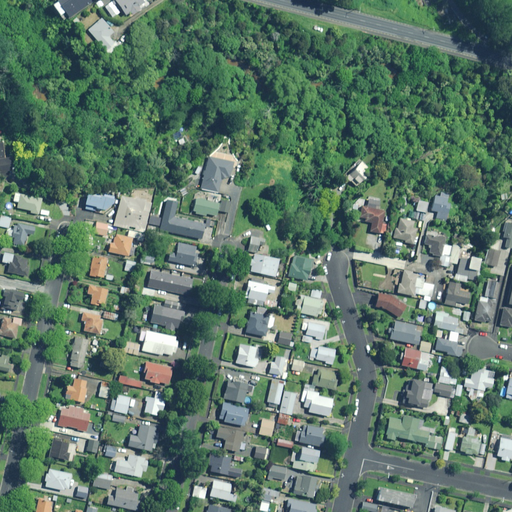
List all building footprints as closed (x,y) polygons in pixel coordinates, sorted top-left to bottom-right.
[(58,0),(57,1),(61,6),(69,17),(94,0),(58,0)] [(114,0),(125,15),(130,12),(132,15),(139,9),(137,6),(143,2),(141,0),(114,0)] [(119,13),(111,2),(105,6),(112,17),(119,13)] [(113,32),(101,18),(87,30),(102,48),(101,49),(107,57),(119,48),(114,41),(112,42),(108,37),(113,32)] [(0,179),(6,181),(8,171),(8,170),(10,170),(8,158),(4,159),(2,142),(0,142),(0,179)] [(232,163),(208,157),(200,190),(218,194),(221,179),(226,177),(229,177),(232,163)] [(350,182),(351,181),(357,187),(371,172),(358,160),(344,175),(348,178),(346,179),(350,182)] [(84,209),(95,211),(95,209),(104,210),(113,204),(114,198),(86,193),(84,209)] [(449,194),(439,193),(439,197),(434,196),(431,211),(436,212),(435,219),(445,220),(448,204),(447,204),(449,194)] [(145,234),(152,203),(146,201),(147,197),(136,194),(135,199),(120,196),(113,226),(128,230),(127,235),(138,238),(137,241),(143,242),(145,234)] [(41,199),(19,195),(17,208),(30,211),(30,213),(38,214),(41,199)] [(218,210),(220,198),(208,195),(207,201),(196,199),(193,213),(205,216),(205,214),(216,216),(218,210)] [(220,198),(218,210),(227,212),(230,200),(220,198)] [(178,202),(166,200),(162,219),(150,216),(148,224),(160,226),(159,230),(202,239),(205,224),(175,218),(178,202)] [(427,203),(417,201),(415,211),(425,212),(427,203)] [(386,224),(382,224),(383,220),(384,215),(385,211),(361,206),(358,217),(365,219),(364,221),(371,223),(369,231),(384,234),(386,224)] [(11,218),(1,216),(0,219),(0,226),(9,228),(11,218)] [(413,222),(399,219),(397,228),(395,228),(393,238),(405,241),(404,242),(413,244),(417,229),(412,228),(413,222)] [(33,236),(35,228),(16,223),(10,244),(24,247),(27,235),(33,236)] [(109,225),(96,223),(94,233),(107,236),(109,225)] [(511,243),(511,224),(505,223),(503,238),(505,238),(503,247),(511,248),(511,243)] [(133,239),(113,234),(109,252),(129,257),(133,239)] [(441,257),(444,244),(445,238),(426,234),(424,244),(431,246),(429,254),(440,257),(441,257)] [(265,239),(250,237),(248,252),(261,254),(262,245),(264,245),(265,239)] [(502,241),(490,238),(484,264),(496,267),(502,241)] [(199,248),(178,243),(176,254),(170,253),(168,261),(195,267),(198,254),(199,248)] [(441,257),(440,260),(443,261),(442,266),(448,267),(449,262),(456,264),(460,246),(453,245),(452,246),(451,246),(444,244),(441,257)] [(158,253),(145,249),(141,263),(154,267),(158,253)] [(28,258),(4,253),(2,262),(9,264),(7,272),(27,277),(29,268),(26,267),(28,258)] [(474,285),(475,278),(480,279),(482,267),(477,266),(479,256),(460,253),(455,281),(474,285)] [(278,259),(254,255),(253,260),(246,259),(244,270),(277,277),(278,272),(276,271),(278,259)] [(108,258),(93,256),(90,276),(105,278),(108,258)] [(312,261),(293,257),(292,264),(290,264),(288,277),(308,281),(312,261)] [(135,263),(127,261),(125,270),(133,272),(135,263)] [(193,280),(151,271),(147,287),(189,296),(193,280)] [(417,274),(402,271),(397,293),(413,296),(414,293),(425,296),(424,300),(430,301),(434,285),(423,283),(424,280),(416,278),(417,274)] [(263,284),(264,280),(252,277),(251,282),(248,281),(244,298),(242,297),(241,301),(274,309),(276,303),(265,300),(266,299),(267,292),(273,293),(274,287),(263,284)] [(499,283),(489,281),(485,296),(492,298),(494,291),(497,292),(499,283)] [(460,285),(449,282),(445,304),(455,306),(456,302),(467,305),(470,293),(459,290),(460,285)] [(297,285),(289,283),(287,290),(295,292),(297,285)] [(100,306),(100,303),(105,305),(108,290),(95,287),(95,286),(89,284),(87,294),(92,295),(90,304),(96,305),(100,306)] [(0,296),(4,297),(1,309),(7,311),(8,309),(16,311),(19,300),(21,301),(23,294),(0,288),(0,296)] [(295,312),(316,317),(317,314),(320,315),(321,311),(318,311),(323,291),(312,288),(309,299),(304,297),(303,302),(298,301),(295,312)] [(406,307),(391,297),(378,294),(375,307),(385,309),(398,318),(406,307)] [(499,302),(480,297),(474,320),(484,323),(485,321),(494,323),(499,302)] [(150,323),(166,326),(165,329),(173,331),(173,328),(177,329),(179,321),(183,322),(187,305),(165,300),(163,308),(154,306),(150,323)] [(265,337),(267,328),(272,329),(275,317),(269,316),(270,310),(258,307),(256,316),(249,314),(245,333),(265,337)] [(511,308),(504,307),(500,325),(511,328),(511,326),(511,325),(511,308)] [(100,335),(103,321),(104,318),(117,321),(118,315),(92,309),(91,314),(83,312),(81,321),(86,322),(84,331),(100,335)] [(433,327),(455,332),(462,333),(463,329),(456,327),(458,319),(448,317),(449,315),(437,312),(433,327)] [(0,329),(0,335),(15,339),(18,326),(18,325),(21,326),(22,319),(14,318),(14,319),(3,317),(0,329)] [(417,326),(395,321),(390,339),(418,346),(421,332),(416,331),(417,326)] [(322,340),(326,326),(309,322),(306,335),(316,337),(315,339),(322,340)] [(292,334),(280,332),(278,344),(290,346),(292,334)] [(451,332),(450,333),(449,341),(437,338),(435,350),(447,352),(447,355),(460,357),(462,348),(466,349),(468,337),(458,335),(459,334),(451,332)] [(154,333),(154,335),(147,334),(144,349),(172,355),(172,352),(176,353),(178,342),(175,341),(176,338),(154,333)] [(88,340),(75,338),(69,366),(83,369),(88,340)] [(140,345),(122,341),(120,352),(138,355),(140,345)] [(431,344),(422,342),(420,350),(429,353),(431,344)] [(256,368),(258,360),(254,359),(256,348),(239,345),(235,363),(256,368)] [(312,357),(312,359),(325,362),(325,363),(332,365),(335,350),(318,347),(318,350),(312,349),(310,357),(312,357)] [(421,352),(405,349),(401,366),(426,371),(427,367),(431,367),(432,362),(419,359),(421,352)] [(0,357),(0,370),(10,373),(11,366),(8,365),(10,357),(4,356),(3,358),(0,357)] [(271,362),(269,373),(282,376),(286,359),(276,356),(274,363),(271,362)] [(306,362),(294,359),(291,370),(303,374),(306,362)] [(149,380),(149,382),(158,384),(159,382),(168,384),(171,368),(146,362),(144,373),(146,373),(145,379),(149,380)] [(439,382),(453,384),(455,385),(458,369),(442,366),(439,382)] [(494,379),(487,378),(488,370),(472,368),(470,379),(465,378),(463,387),(466,388),(466,391),(469,391),(469,395),(468,396),(472,401),(478,397),(483,398),(485,388),(492,389),(494,379)] [(315,386),(335,390),(339,373),(319,369),(317,376),(315,375),(312,385),(315,386)] [(246,392),(252,394),(254,385),(259,386),(260,380),(249,378),(229,374),(224,399),(244,403),(246,392)] [(135,380),(120,376),(118,383),(133,387),(135,380)] [(88,382),(74,379),(73,385),(68,384),(66,394),(70,395),(69,400),(84,403),(88,382)] [(284,382),(272,379),(266,403),(279,406),(284,382)] [(405,389),(403,398),(408,399),(407,403),(428,408),(432,385),(410,380),(408,390),(405,389)] [(111,384),(102,382),(99,397),(108,399),(111,384)] [(436,383),(434,393),(440,394),(440,396),(450,398),(452,386),(439,384),(436,383)] [(312,385),(305,384),(301,401),(305,402),(304,407),(309,408),(309,412),(329,417),(333,399),(318,396),(318,393),(314,392),(315,386),(312,385)] [(463,387),(457,385),(455,395),(460,397),(463,387)] [(295,395),(283,391),(278,413),(290,416),(295,395)] [(130,398),(118,395),(114,411),(127,414),(130,398)] [(165,401),(145,397),(144,402),(147,402),(144,413),(157,416),(159,410),(162,411),(165,401)] [(461,399),(455,398),(453,409),(459,410),(461,399)] [(232,429),(243,431),(244,424),(246,425),(250,410),(223,404),(219,419),(224,420),(224,422),(233,424),(232,429)] [(470,413),(461,411),(459,410),(458,417),(460,417),(459,422),(468,424),(470,413)] [(59,428),(65,429),(65,430),(73,432),(74,430),(76,430),(78,416),(62,414),(59,428)] [(303,420),(279,414),(277,424),(301,430),(303,420)] [(126,417),(112,415),(111,421),(125,423),(126,417)] [(443,435),(429,432),(429,428),(422,427),(424,420),(402,415),(401,420),(389,417),(385,439),(394,440),(395,437),(423,443),(422,447),(440,450),(442,438),(443,435)] [(260,434),(273,437),(275,428),(276,423),(263,420),(260,434)] [(326,430),(303,425),(302,431),(301,433),(297,432),(295,441),(322,447),(326,430)] [(156,429),(140,426),(137,437),(130,436),(128,446),(151,452),(152,444),(156,445),(158,435),(155,434),(156,429)] [(460,437),(463,438),(462,441),(460,451),(465,452),(464,454),(470,455),(471,453),(477,454),(478,448),(479,442),(477,441),(479,430),(469,427),(463,426),(460,437)] [(244,432),(232,430),(219,427),(216,437),(223,439),(226,442),(224,449),(238,452),(240,442),(242,443),(244,432)] [(457,430),(449,428),(445,449),(452,451),(457,430)] [(511,459),(511,438),(511,439),(501,437),(497,456),(501,457),(501,460),(508,461),(509,459),(511,459)] [(96,440),(89,438),(86,451),(93,453),(96,440)] [(58,461),(59,459),(67,462),(69,452),(67,451),(69,443),(63,441),(53,439),(48,458),(58,461)] [(117,448),(107,446),(105,456),(115,458),(117,448)] [(267,450),(257,447),(254,457),(265,460),(267,450)] [(300,454),(291,452),(290,461),(293,461),(292,468),(313,472),(317,451),(301,448),(300,454)] [(228,468),(233,469),(235,461),(230,460),(230,458),(210,454),(208,466),(211,466),(210,472),(227,475),(228,468)] [(149,459),(129,455),(128,462),(120,460),(118,473),(141,477),(142,471),(146,472),(149,459)] [(286,469),(270,465),(267,479),(271,480),(272,477),(283,480),(286,469)] [(43,482),(47,483),(46,487),(63,491),(64,488),(68,489),(71,474),(50,470),(49,473),(46,472),(43,482)] [(112,476),(95,472),(93,486),(109,490),(112,476)] [(318,478),(303,475),(303,478),(297,477),(293,494),(313,498),(318,478)] [(232,485),(214,480),(209,496),(235,503),(237,495),(229,494),(232,485)] [(206,489),(194,486),(192,496),(204,499),(206,489)] [(132,489),(127,487),(127,490),(117,488),(111,487),(107,504),(137,511),(139,502),(136,501),(138,493),(131,492),(132,489)] [(86,491),(79,489),(76,498),(84,500),(86,491)] [(279,492),(262,489),(260,499),(273,502),(274,497),(278,498),(279,492)] [(413,496),(380,489),(377,500),(410,508),(413,496)] [(313,511),(315,504),(291,498),(287,511),(313,511)] [(52,511),(54,507),(51,506),(52,503),(39,499),(35,511),(52,511)] [(374,511),(377,503),(362,500),(360,510),(371,511),(374,511)]
